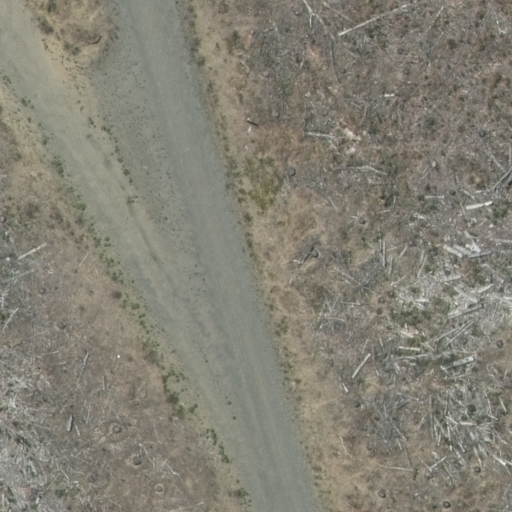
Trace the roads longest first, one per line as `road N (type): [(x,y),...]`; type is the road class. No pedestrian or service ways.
road 1 (track): [(269,511),(161,224),(98,0)]
road 2 (track): [(161,224),(20,0)]
